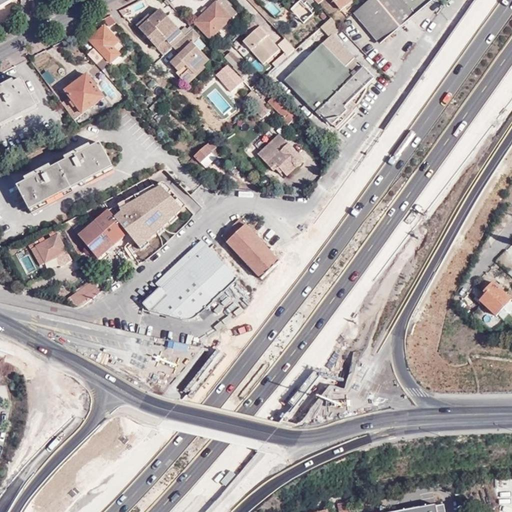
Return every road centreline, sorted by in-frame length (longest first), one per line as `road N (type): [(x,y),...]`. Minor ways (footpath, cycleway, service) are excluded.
road 1 (motorway): [(506,0),(220,394),(113,511)]
road 2 (motorway): [(195,473),(511,54)]
road 3 (motorway): [(195,473),(326,323),(511,82)]
road 4 (motorway): [(239,511),(344,445),(466,420)]
road 5 (motorway): [(403,312),(511,125)]
road 6 (secondary): [(201,359),(0,309)]
road 7 (motorway): [(164,366),(99,389),(72,411),(25,477)]
road 8 (secondary): [(0,324),(164,366)]
road 9 (motorway): [(0,329),(39,378),(40,418),(25,477)]
road 10 (secondary): [(322,404),(409,420),(466,420)]
road 11 (motorway): [(224,511),(322,404)]
road 12 (secondary): [(164,366),(285,395)]
